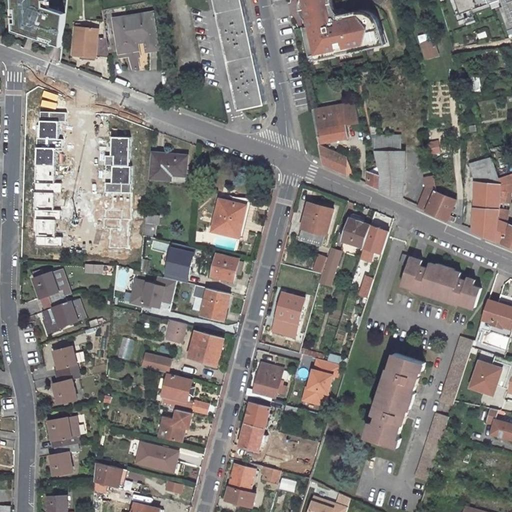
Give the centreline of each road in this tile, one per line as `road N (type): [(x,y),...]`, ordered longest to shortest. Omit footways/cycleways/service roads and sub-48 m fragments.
road 1 (residential): [(15,56),(8,305),(27,427),(25,511)]
road 2 (residential): [(203,511),(288,162)]
road 3 (residential): [(368,473),(409,482),(448,343),(383,299),(407,214)]
road 4 (residential): [(15,56),(288,162)]
road 5 (residential): [(288,162),(264,0)]
road 6 (residential): [(288,162),(407,214)]
